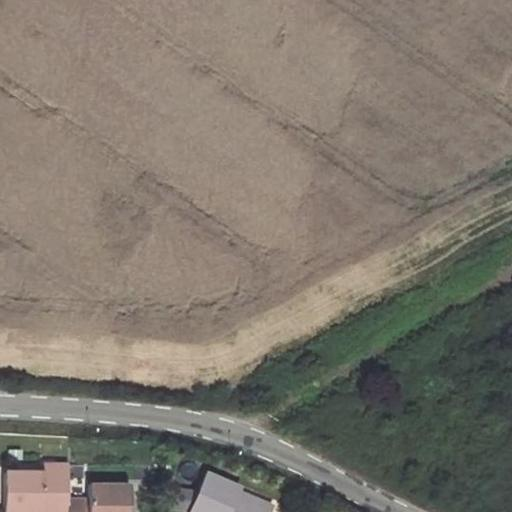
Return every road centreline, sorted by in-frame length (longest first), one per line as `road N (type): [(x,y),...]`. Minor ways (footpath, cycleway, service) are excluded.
road 1 (unclassified): [(400,511),(247,426),(0,410)]
road 2 (track): [(247,426),(511,268)]
